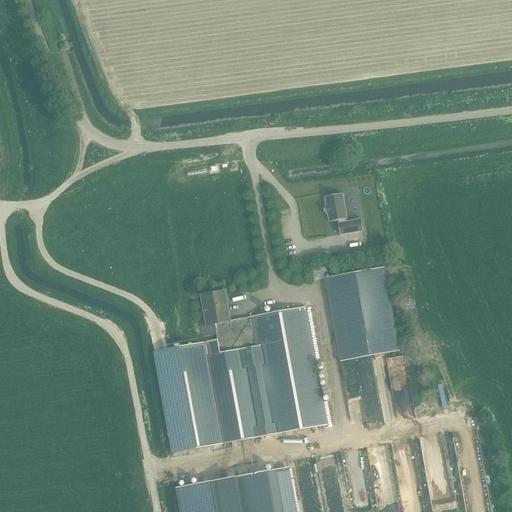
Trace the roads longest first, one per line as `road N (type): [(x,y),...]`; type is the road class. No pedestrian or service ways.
road 1 (unclassified): [(511,110),(139,148),(106,142),(74,113),(27,0)]
road 2 (track): [(157,511),(124,347),(100,321),(15,284),(1,203)]
road 3 (track): [(69,182),(39,204),(48,260),(141,304),(161,346)]
